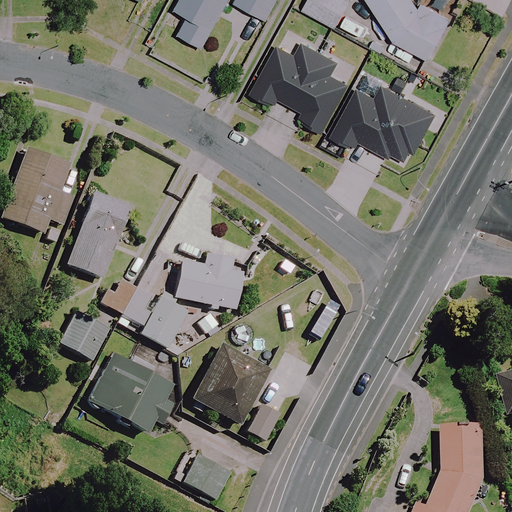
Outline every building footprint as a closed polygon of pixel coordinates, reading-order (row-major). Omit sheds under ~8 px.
[(231,0),(181,0),(176,9),(189,16),(180,34),(205,47),(231,0)] [(237,0),(236,2),(253,12),(269,20),(279,0),(237,0)] [(308,0),(304,9),(337,27),(341,20),(352,0),(308,0)] [(453,18),(424,2),(421,7),(416,0),(370,0),(396,41),(431,59),(453,18)] [(285,101),(294,106),(322,50),(304,41),(297,54),(279,44),(252,93),(272,104),(274,101),(278,104),(281,99),(285,101)] [(304,112),(302,117),(306,119),(305,122),(324,133),(352,84),(334,74),(341,61),(322,50),(294,106),(299,109),(304,112)] [(360,86),(332,136),(353,147),(354,144),(359,147),(361,142),(365,144),(380,152),(392,159),(394,155),(407,162),(412,152),(416,154),(439,113),(384,84),(386,82),(370,73),(361,88),(360,86)] [(408,81),(399,77),(394,88),(403,92),(408,81)] [(59,193),(69,164),(25,148),(13,182),(0,216),(0,220),(42,236),(48,221),(59,193)] [(79,227),(65,266),(101,280),(115,246),(130,207),(93,192),(79,227)] [(63,194),(59,193),(48,221),(63,227),(73,197),(63,194)] [(50,228),(45,239),(55,243),(59,232),(50,228)] [(233,260),(205,255),(203,266),(181,262),(180,267),(173,298),(173,299),(176,300),(210,306),(209,310),(217,312),(218,308),(235,312),(241,280),(242,274),(230,271),(232,263),(233,260)] [(293,267),(284,261),(279,268),(289,275),(293,267)] [(126,285),(120,281),(113,294),(106,290),(99,304),(121,316),(135,289),(126,285)] [(142,293),(135,289),(121,316),(143,328),(139,336),(167,351),(187,313),(173,305),(176,300),(173,299),(173,298),(163,293),(150,314),(144,310),(150,297),(142,293)] [(75,312),(57,345),(90,362),(107,330),(75,312)] [(209,314),(197,324),(205,335),(218,326),(209,314)] [(269,371),(221,344),(190,401),(239,427),(269,371)] [(129,363),(112,354),(85,403),(147,436),(153,424),(161,427),(162,425),(172,405),(165,402),(172,386),(152,375),(154,369),(133,357),(129,363)] [(511,371),(494,376),(504,416),(511,414),(511,371)] [(267,410),(260,406),(245,433),(264,443),(279,415),(267,410)] [(415,503),(411,511),(467,511),(471,505),(482,480),(480,425),(437,426),(439,469),(439,472),(424,507),(415,503)] [(214,465),(196,456),(181,484),(215,502),(230,474),(214,465)] [(184,477),(176,473),(173,480),(180,484),(184,477)]
